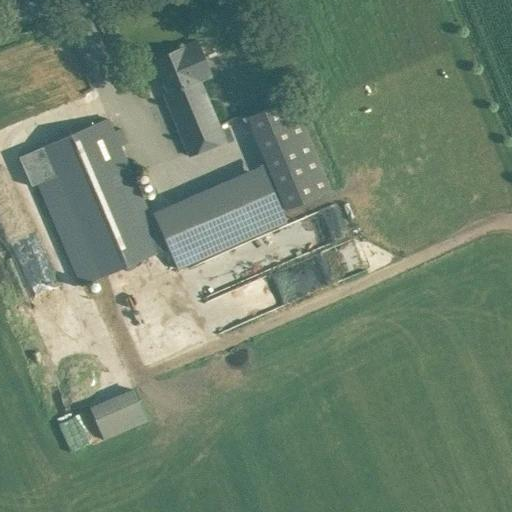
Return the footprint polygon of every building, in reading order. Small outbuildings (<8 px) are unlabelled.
[(200,81),(208,78),(194,43),(151,61),(157,75),(160,74),(169,93),(165,94),(191,155),(225,141),(203,89),(200,81)] [(278,89),(242,104),(286,209),(331,191),(293,98),(284,102),(278,89)] [(32,151),(19,157),(31,186),(45,180),(88,283),(164,250),(116,137),(108,119),(32,151)] [(175,270),(197,260),(271,227),(284,221),(265,176),(156,224),(175,270)] [(133,387),(87,405),(100,438),(146,421),(133,387)]
